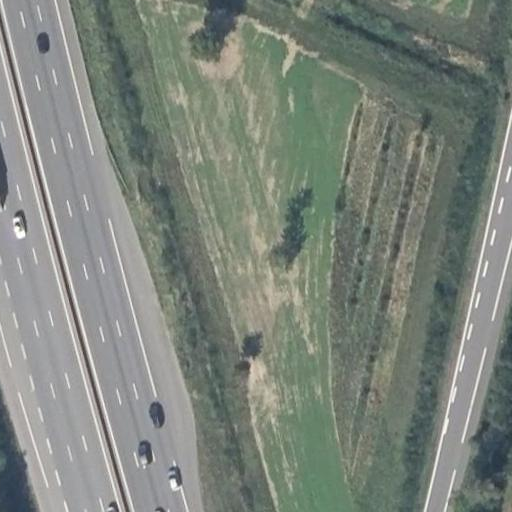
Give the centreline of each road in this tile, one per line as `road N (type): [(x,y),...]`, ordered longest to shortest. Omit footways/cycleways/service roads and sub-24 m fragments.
road 1 (trunk): [(159,511),(27,0)]
road 2 (trunk): [(0,131),(102,511)]
road 3 (trunk): [(437,511),(511,209)]
